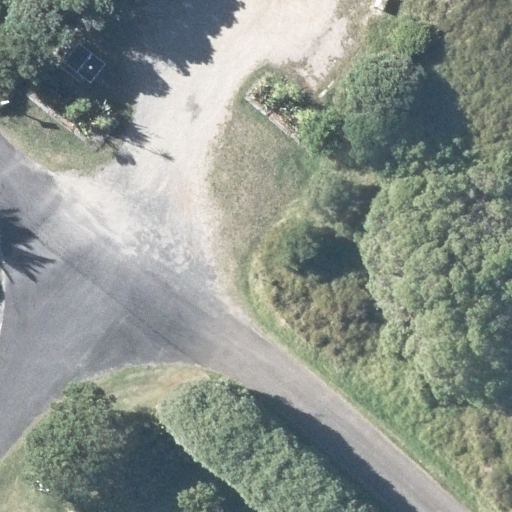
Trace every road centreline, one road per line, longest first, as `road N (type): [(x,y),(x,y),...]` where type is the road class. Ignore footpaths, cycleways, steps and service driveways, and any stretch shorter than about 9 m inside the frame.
road 1 (residential): [(96,279),(397,511)]
road 2 (residential): [(0,390),(96,279)]
road 3 (residential): [(0,172),(96,279)]
